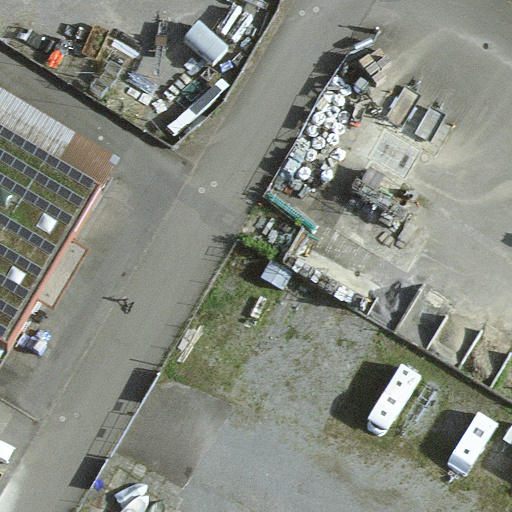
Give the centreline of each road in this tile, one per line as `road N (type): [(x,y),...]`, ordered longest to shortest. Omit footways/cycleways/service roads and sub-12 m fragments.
road 1 (unknown): [(0,53),(221,185)]
road 2 (unknown): [(511,64),(373,0)]
